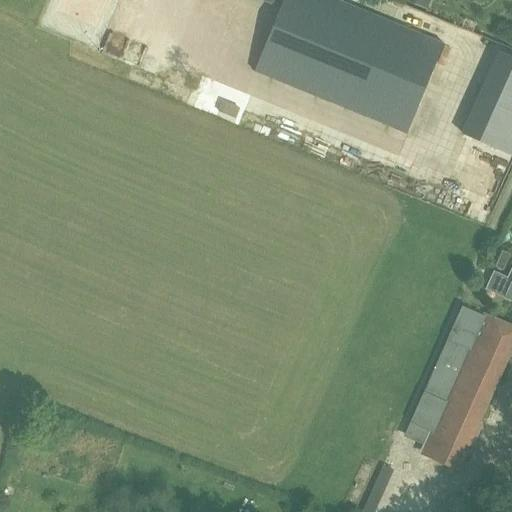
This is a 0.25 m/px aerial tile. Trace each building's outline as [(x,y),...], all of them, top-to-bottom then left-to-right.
[(262,0),(282,8),(255,72),(408,135),(445,45),(335,0),(262,0)] [(431,0),(406,0),(406,2),(427,10),(431,0)] [(168,67),(174,54),(161,48),(155,61),(168,67)] [(511,58),(482,124),(511,137),(511,58)] [(506,265),(510,255),(502,252),(495,267),(503,271),(506,265)] [(511,268),(507,279),(494,273),(486,291),(511,302),(511,268)] [(511,329),(462,307),(405,435),(426,444),(421,454),(456,469),(460,460),(464,452),(468,454),(480,427),(476,425),(511,343),(511,329)] [(362,511),(375,511),(393,471),(384,466),(362,511)]
